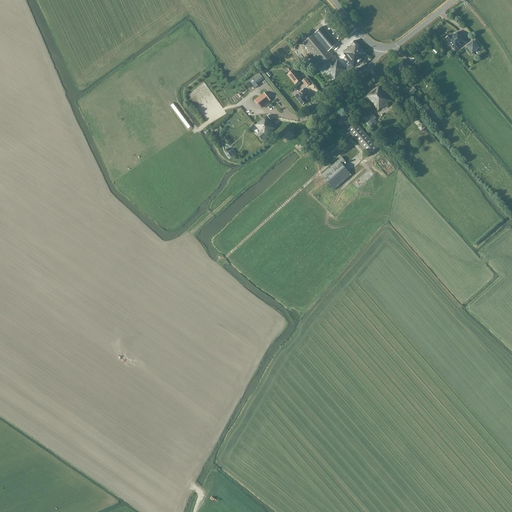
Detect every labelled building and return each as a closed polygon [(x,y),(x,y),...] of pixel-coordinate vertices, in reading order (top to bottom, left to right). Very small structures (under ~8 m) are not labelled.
[(328,52),(329,51),(338,44),(323,27),(315,34),(314,35),(328,52)] [(451,37),(449,35),(445,38),(455,51),(466,42),(458,32),(455,34),(454,34),(451,37)] [(339,63),(329,51),(328,52),(314,35),(303,44),(318,62),(314,65),(319,70),(322,67),(326,71),(327,70),(335,80),(346,71),(345,69),(340,63),(339,63)] [(351,64),(345,69),(347,72),(368,57),(356,41),(351,44),(352,45),(343,52),(346,57),(345,57),(351,64)] [(473,41),(467,47),(472,53),(479,48),(473,41)] [(403,60),(393,69),(400,78),(401,79),(405,76),(404,74),(408,71),(407,70),(410,68),(403,60)] [(293,70),(288,74),(296,84),(301,80),(293,70)] [(306,78),(302,82),(306,87),(310,84),(306,78)] [(383,108),(391,101),(379,86),(366,97),(368,99),(365,101),(368,105),(371,102),(378,111),(382,108),(383,108)] [(411,96),(417,91),(413,87),(407,92),(411,96)] [(303,90),(295,97),(302,105),(306,102),(308,100),(306,98),(308,97),(303,90)] [(264,93),(255,101),(261,108),(270,101),(264,93)] [(366,116),(361,120),(368,128),(373,124),(374,125),(376,122),(374,120),(376,118),(373,115),(373,116),(370,113),(366,116)] [(350,120),(345,114),(342,117),(341,116),(339,118),(340,119),(336,122),(341,128),(346,123),(350,128),(347,130),(369,156),(377,149),(356,123),(354,125),(350,120)] [(258,135),(261,139),(275,129),(272,126),(273,125),(269,121),(270,120),(267,116),(255,126),(261,133),(258,135)] [(328,160),(339,151),(333,144),(322,153),(328,160)] [(231,157),(236,154),(232,149),(228,153),(231,157)] [(342,157),(321,175),(334,190),(352,175),(342,164),(345,161),(342,157)] [(352,182),(355,186),(364,180),(361,175),(352,182)]
